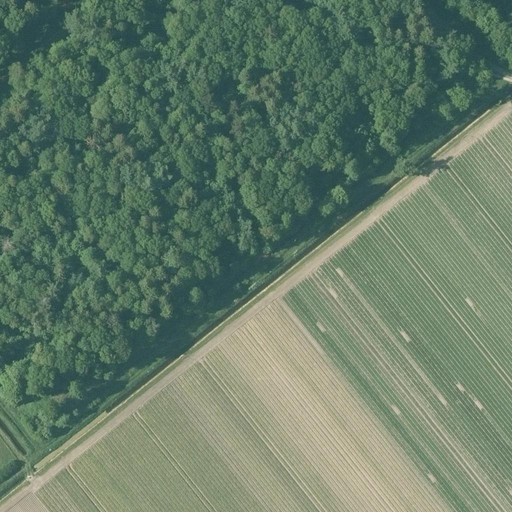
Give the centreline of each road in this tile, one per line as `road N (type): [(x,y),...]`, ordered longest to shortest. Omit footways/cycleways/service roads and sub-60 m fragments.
road 1 (track): [(0,483),(510,74)]
road 2 (track): [(0,83),(100,0)]
road 3 (track): [(418,0),(459,41),(511,75)]
